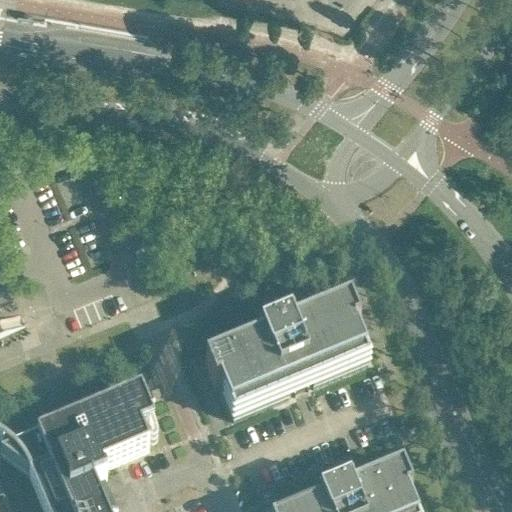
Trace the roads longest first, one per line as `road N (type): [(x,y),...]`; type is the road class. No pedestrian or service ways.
road 1 (secondary): [(350,131),(243,80),(0,36)]
road 2 (secondary): [(331,203),(374,246),(406,301),(503,511)]
road 3 (secondary): [(0,96),(216,137),(331,203)]
road 4 (tertiary): [(398,164),(511,12)]
road 5 (secondary): [(511,287),(467,224),(398,164)]
road 6 (tertiary): [(453,0),(350,131)]
